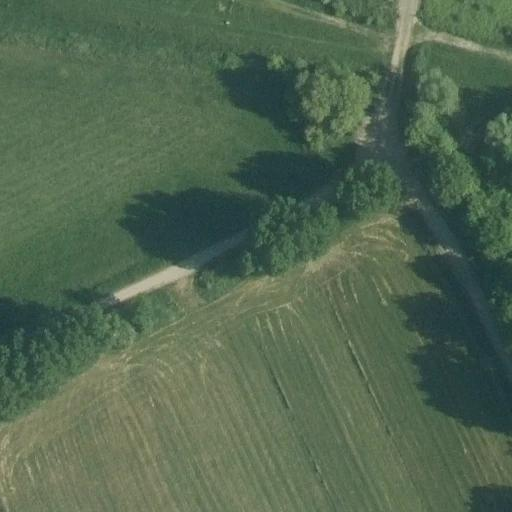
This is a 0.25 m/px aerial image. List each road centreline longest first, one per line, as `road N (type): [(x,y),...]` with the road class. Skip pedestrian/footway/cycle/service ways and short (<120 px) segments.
road 1 (track): [(0,356),(173,275),(396,155)]
road 2 (track): [(132,0),(398,46)]
road 3 (track): [(396,155),(511,373)]
road 4 (track): [(396,155),(386,94),(407,0)]
